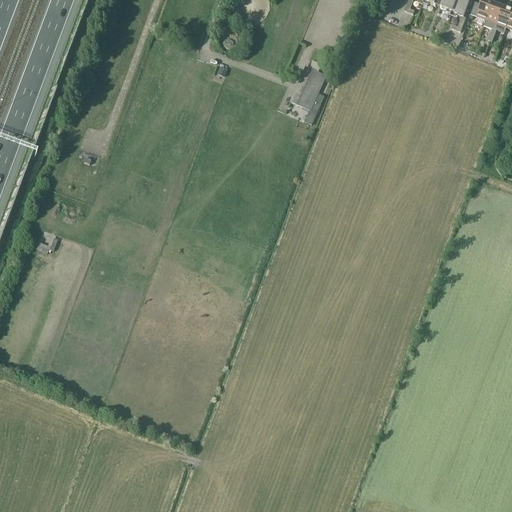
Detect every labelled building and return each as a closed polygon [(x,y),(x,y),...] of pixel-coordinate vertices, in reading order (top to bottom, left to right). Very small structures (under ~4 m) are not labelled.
[(458,29),(453,27),(452,31),(461,34),(466,20),(463,19),(470,0),(409,0),(404,13),(413,17),(415,13),(410,11),(414,1),(461,18),(458,29)] [(475,4),(471,16),(477,19),(476,21),(477,24),(482,25),(485,24),(485,22),(486,22),(493,5),(482,1),(480,6),(475,4)] [(493,31),(492,31),(494,32),(503,9),(493,5),(486,22),(484,28),(493,31)] [(492,31),(490,37),(494,38),(497,32),(504,34),(506,29),(507,30),(511,15),(511,11),(503,9),(494,32),(492,31)] [(305,72),(297,88),(316,96),(317,95),(323,80),(325,76),(319,74),(309,69),(306,68),(305,72)] [(297,88),(290,104),(309,112),(307,116),(304,123),(312,127),(323,102),(324,100),(319,97),(316,96),(297,88)]
